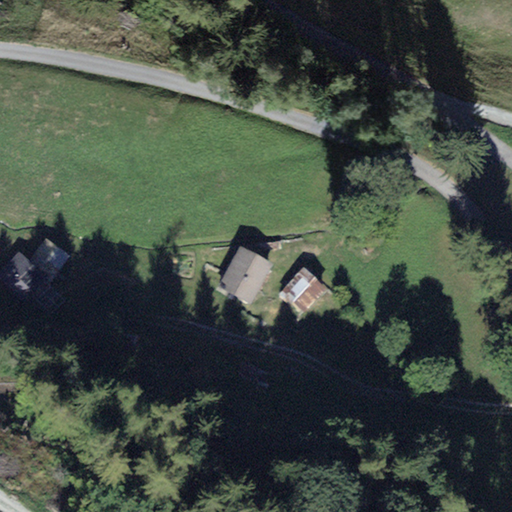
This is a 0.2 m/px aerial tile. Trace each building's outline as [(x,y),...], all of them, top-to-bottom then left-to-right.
[(66,255),(42,239),(27,260),(51,276),(66,255)] [(269,268),(236,251),(218,289),(249,308),(269,268)] [(40,278),(16,254),(0,270),(0,276),(21,297),(40,278)] [(322,299),(299,271),(278,295),(291,311),(296,305),(303,316),(322,299)] [(44,280),(42,282),(31,293),(48,311),(62,298),(44,280)]
